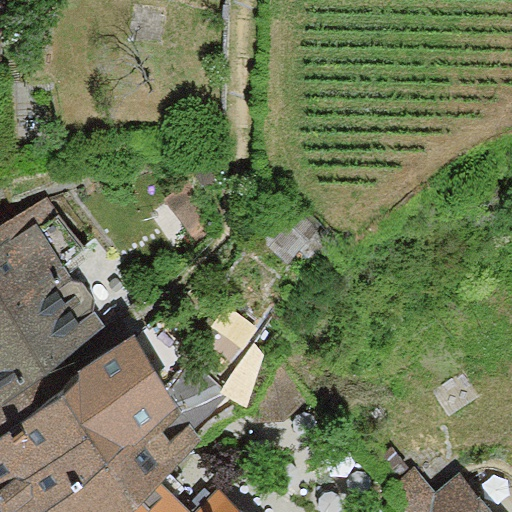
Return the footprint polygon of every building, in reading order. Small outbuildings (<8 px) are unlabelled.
[(0,393),(19,380),(71,344),(98,326),(56,273),(88,250),(48,197),(0,230),(0,393)] [(302,238),(273,213),(256,232),(285,257),(302,238)] [(134,327),(62,379),(138,491),(155,474),(201,430),(179,407),(187,400),(134,327)] [(116,511),(138,491),(62,379),(34,401),(28,389),(19,380),(0,393),(0,501),(7,511),(116,511)] [(496,511),(463,470),(437,491),(416,464),(388,486),(408,511),(496,511)] [(243,511),(224,494),(204,511),(191,511),(155,474),(138,491),(116,511),(243,511)]
